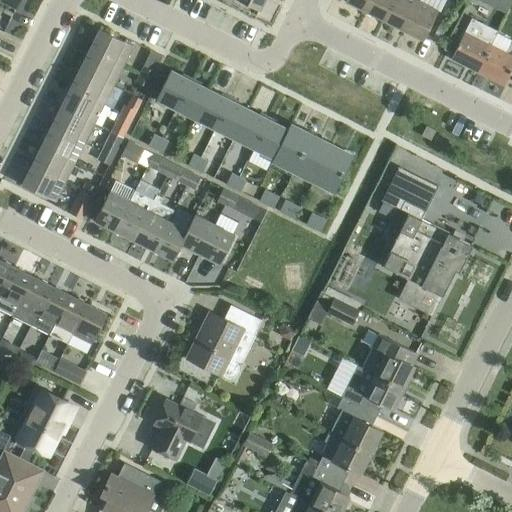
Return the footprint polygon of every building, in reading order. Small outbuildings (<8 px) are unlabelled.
[(241,0),(259,9),(263,0),(241,0)] [(345,0),(364,9),(368,0),(345,0)] [(368,0),(364,9),(384,19),(393,0),(368,0)] [(393,0),(384,19),(403,29),(417,0),(393,0)] [(417,0),(403,29),(423,39),(437,9),(439,10),(444,0),(417,0)] [(460,39),(451,57),(478,70),(491,44),(487,42),(494,30),(472,19),(465,31),(464,31),(460,39)] [(99,28),(90,48),(123,65),(133,45),(99,28)] [(511,54),(491,44),(478,70),(504,84),(511,68),(511,54)] [(90,48),(80,68),(113,84),(123,65),(90,48)] [(140,73),(151,79),(163,55),(154,51),(150,62),(146,60),(140,73)] [(80,68),(70,87),(104,103),(113,84),(80,68)] [(156,98),(176,108),(191,77),(183,73),(182,75),(171,69),(156,98)] [(136,81),(147,87),(151,79),(140,73),(136,81)] [(176,108),(195,118),(210,89),(199,84),(200,81),(191,77),(176,108)] [(70,87),(61,106),(94,123),(104,103),(70,87)] [(195,118),(215,128),(230,96),(221,92),(220,94),(210,89),(195,118)] [(120,112),(132,117),(136,110),(135,109),(141,98),(132,93),(129,99),(126,100),(125,104),(124,104),(120,112)] [(215,128),(234,137),(249,108),(238,103),(239,101),(230,96),(215,128)] [(61,106),(51,126),(84,142),(94,123),(61,106)] [(234,137),(254,147),(269,116),(260,111),(259,114),(249,108),(234,137)] [(117,120),(128,125),(132,117),(120,112),(117,120)] [(254,147),(273,157),(288,128),(277,122),(278,120),(269,116),(254,147)] [(271,160),(292,170),(311,133),(290,123),(288,128),(273,157),(271,160)] [(147,145),(155,149),(162,136),(140,125),(135,126),(131,136),(148,144),(147,145)] [(435,130),(426,125),(421,134),(430,139),(435,130)] [(51,126),(41,145),(75,161),(84,142),(51,126)] [(292,170),(313,181),(332,143),(311,133),(292,170)] [(155,149),(163,153),(163,152),(172,157),(176,147),(168,143),(170,140),(162,136),(155,149)] [(129,139),(121,154),(136,163),(144,147),(129,139)] [(105,143),(101,150),(113,156),(117,148),(105,143)] [(332,143),(313,181),(334,191),(353,154),(332,143)] [(41,145),(32,164),(65,181),(75,161),(41,145)] [(101,150),(97,158),(109,164),(113,156),(101,150)] [(186,164),(194,168),(201,155),(193,151),(186,164)] [(194,168),(202,172),(209,159),(201,155),(194,168)] [(22,184),(55,201),(65,181),(32,164),(22,184)] [(399,165),(382,201),(400,210),(404,201),(425,212),(437,185),(399,165)] [(178,181),(186,184),(192,172),(184,168),(178,181)] [(225,183),(233,188),(239,175),(231,171),(225,183)] [(186,184),(194,189),(200,176),(192,172),(186,184)] [(233,188),(241,192),(247,179),(239,175),(233,188)] [(95,220),(114,230),(134,190),(114,180),(109,190),(104,202),(95,220)] [(82,189),(93,195),(97,187),(86,181),(82,189)] [(216,200),(224,204),(230,191),(223,187),(216,200)] [(258,200),(260,201),(274,208),(280,195),(264,187),(258,200)] [(114,230),(133,239),(153,199),(134,190),(114,230)] [(224,204),(232,208),(239,196),(230,191),(224,204)] [(133,239),(153,249),(168,220),(173,209),(160,203),(163,197),(156,194),(153,199),(133,239)] [(279,210),(293,218),(300,206),(285,198),(279,210)] [(305,223),(320,231),(326,219),(311,211),(305,223)] [(381,265),(442,295),(455,269),(460,272),(472,244),(454,236),(447,232),(443,241),(417,228),(421,219),(407,212),(381,265)] [(181,243),(200,253),(214,223),(194,213),(186,229),(187,229),(180,243),(181,243)] [(173,259),(181,243),(180,243),(187,229),(186,229),(168,220),(153,249),(173,259)] [(214,223),(200,253),(219,263),(228,245),(234,233),(214,223)] [(0,294),(14,266),(0,259),(0,294)] [(14,266),(0,294),(0,308),(12,315),(13,315),(33,275),(14,266)] [(13,315),(31,324),(51,284),(33,275),(13,315)] [(31,324),(49,333),(69,294),(51,284),(31,324)] [(72,333),(87,303),(69,294),(49,333),(67,342),(72,333)] [(326,311),(350,323),(358,308),(333,296),(326,311)] [(87,303),(72,333),(91,342),(106,312),(87,303)] [(209,311),(186,357),(221,374),(221,373),(229,377),(233,376),(236,374),(238,370),(238,365),(236,361),(230,359),(245,330),(254,334),(261,319),(231,304),(223,318),(209,311)] [(279,334),(290,340),(295,329),(284,324),(279,334)] [(362,366),(374,372),(403,387),(414,365),(412,364),(417,352),(379,333),(362,366)] [(0,342),(0,358),(1,359),(8,362),(15,350),(7,346),(0,342)] [(33,366),(35,362),(37,358),(36,358),(18,348),(14,357),(33,366)] [(52,370),(53,371),(60,358),(59,358),(58,358),(49,354),(50,353),(41,348),(36,358),(37,358),(35,362),(43,366),(44,365),(53,370),(52,370)] [(79,384),(86,371),(60,358),(53,371),(79,384)] [(342,397),(376,414),(382,403),(392,408),(403,387),(374,372),(368,384),(355,378),(351,387),(348,386),(342,397)] [(42,389),(17,439),(25,442),(19,455),(31,460),(37,448),(48,454),(65,421),(67,422),(75,406),(42,389)] [(284,394),(273,389),(268,399),(279,405),(284,394)] [(329,430),(371,451),(382,430),(371,424),(376,414),(342,397),(337,407),(340,409),(330,431),(329,430)] [(161,426),(151,446),(169,455),(176,459),(186,439),(189,440),(202,447),(207,437),(215,422),(194,412),(184,407),(166,398),(154,423),(161,426)] [(135,440),(145,436),(138,418),(128,423),(135,440)] [(307,460),(344,479),(349,468),(360,473),(371,451),(329,430),(324,440),(328,442),(318,461),(309,456),(307,460)] [(242,443),(232,463),(238,466),(248,446),(265,456),(272,443),(249,431),(243,443),(242,443)] [(0,511),(19,511),(20,511),(19,505),(23,497),(28,499),(37,483),(28,478),(34,465),(4,450),(0,457),(0,511)] [(264,475),(262,479),(275,485),(294,494),(300,497),(300,498),(329,511),(340,511),(349,495),(338,489),(344,479),(307,460),(302,470),(292,489),(278,482),(280,477),(273,473),(264,475)] [(144,511),(154,494),(153,493),(160,480),(124,462),(117,476),(111,472),(100,495),(107,498),(102,508),(101,507),(100,508),(105,510),(104,511),(144,511)] [(195,468),(187,482),(210,495),(218,480),(206,473),(195,468)] [(292,511),(329,511),(300,498),(292,511)]
